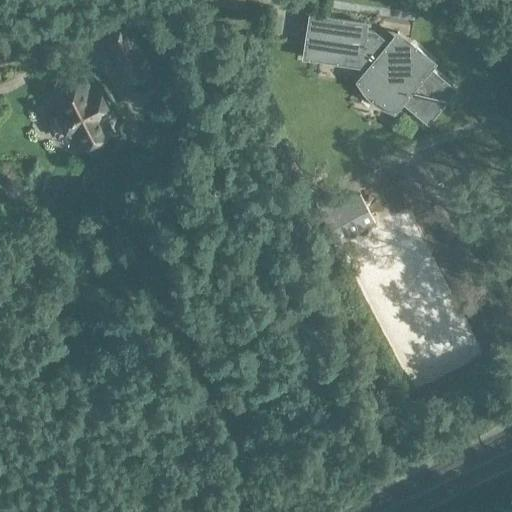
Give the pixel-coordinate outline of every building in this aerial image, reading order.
[(428,67),(433,61),(411,43),(406,49),(392,38),(388,44),(373,32),(363,30),(365,23),(311,15),(305,55),(358,63),(359,60),(362,60),(369,66),(361,75),(368,85),(373,91),(379,96),(386,100),(397,104),(402,98),(427,119),(453,89),(428,67)] [(129,21),(105,34),(120,62),(122,61),(129,76),(152,64),(129,21)] [(87,77),(52,94),(58,106),(70,130),(79,146),(85,143),(89,151),(93,153),(102,149),(104,144),(101,138),(115,131),(108,118),(115,115),(116,110),(100,78),(90,83),(87,77)] [(337,204),(321,212),(337,242),(375,222),(360,192),(337,204)] [(291,283),(315,318),(333,305),(309,270),(291,283)]
